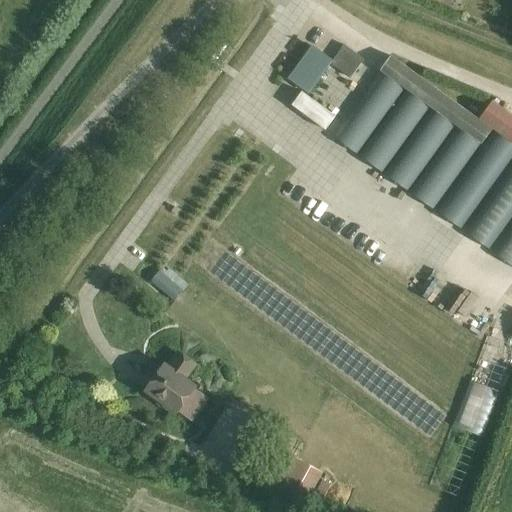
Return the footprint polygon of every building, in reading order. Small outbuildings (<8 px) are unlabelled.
[(309,41),(283,77),(304,92),(325,64),(350,83),(365,62),(339,43),(330,56),(309,41)] [(509,165),(511,166),(511,167),(464,233),(489,251),(511,219),(511,226),(492,253),(511,267),(511,116),(493,103),(480,121),(391,57),(381,71),(383,72),(336,138),(358,154),(406,89),(408,91),(360,157),(384,174),(431,108),(434,109),(386,175),(408,192),(456,126),(458,128),(411,193),(434,210),(482,145),(484,147),(436,212),(461,230),(509,165)] [(366,242),(382,250),(395,221),(379,214),(366,242)] [(446,255),(422,284),(434,293),(457,264),(446,255)] [(181,292),(158,273),(149,284),(172,302),(181,292)] [(471,294),(465,312),(477,316),(483,298),(471,294)] [(185,382),(195,368),(178,355),(168,369),(165,367),(146,393),(176,415),(195,389),(185,382)] [(457,415),(491,428),(508,382),(474,370),(457,415)] [(276,500),(305,511),(323,462),(294,451),(276,500)]
